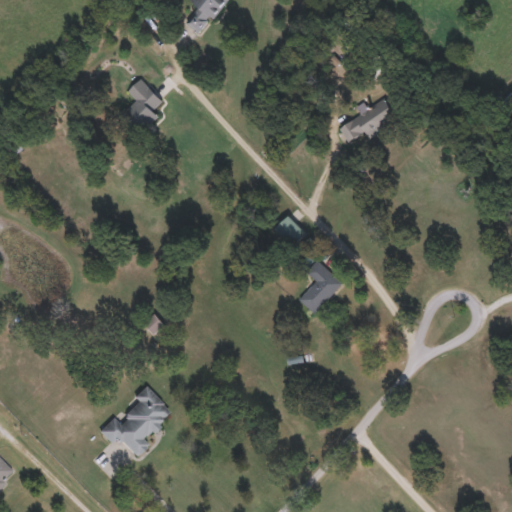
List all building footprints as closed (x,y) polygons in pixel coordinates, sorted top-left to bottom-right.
[(180,20),(191,0),(224,0),(204,34),(180,20)] [(128,90),(141,77),(163,101),(153,109),(158,115),(137,133),(120,114),(136,99),(128,90)] [(398,121),(350,143),(342,125),(390,103),(398,121)] [(275,228),(289,214),(306,232),(293,245),(275,228)] [(343,283),(314,312),(300,298),(317,280),(307,270),(318,258),(343,283)] [(154,333),(145,322),(155,313),(165,324),(154,333)] [(169,411),(141,437),(148,444),(136,455),(119,437),(112,444),(99,430),(114,417),(117,420),(138,401),(133,396),(145,385),(169,411)] [(0,457),(13,472),(0,484),(0,457)]
